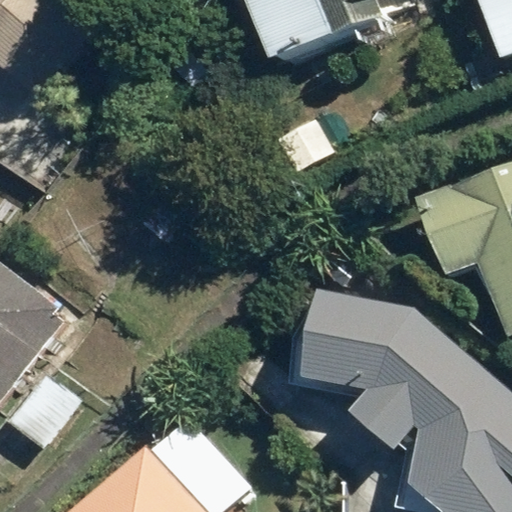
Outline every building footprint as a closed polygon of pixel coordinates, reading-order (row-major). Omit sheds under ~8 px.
[(0,0),(0,63),(42,100),(110,24),(82,0),(0,0)] [(263,0),(295,72),(403,24),(394,5),(404,0),(263,0)] [(511,0),(492,0),(511,49),(511,0)] [(10,90),(0,104),(0,156),(44,187),(78,138),(10,90)] [(511,172),(430,205),(461,284),(493,271),(511,319),(511,172)] [(0,412),(2,414),(70,324),(58,315),(66,305),(0,254),(0,412)] [(423,511),(511,511),(511,389),(410,306),(322,289),(303,381),(370,387),(350,409),(396,447),(416,426),(420,430),(402,507),(423,511)] [(53,375),(16,423),(51,450),(88,402),(53,375)] [(158,450),(91,511),(236,511),(257,493),(192,424),(161,453),(158,450)]
